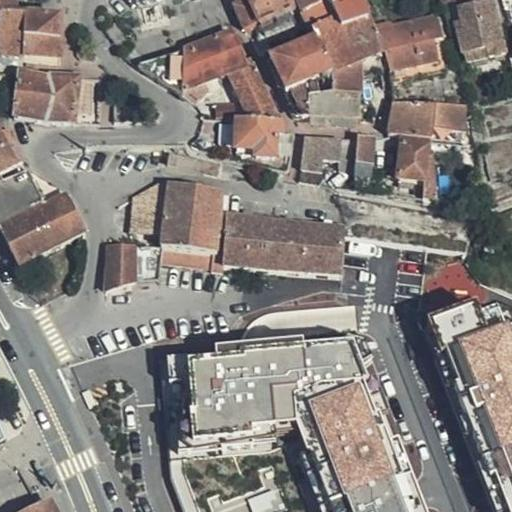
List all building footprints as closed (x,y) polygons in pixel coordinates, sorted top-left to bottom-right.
[(224,0),(235,24),(249,18),(266,11),(261,0),(224,0)] [(259,35),(300,19),(295,9),(290,0),(289,0),(282,4),(266,11),(249,18),(254,26),(259,35)] [(261,0),(266,11),(282,4),(280,0),(261,0)] [(315,0),(290,0),(295,9),(315,0)] [(306,34),(333,22),(320,0),(315,0),(295,9),(300,19),(306,34)] [(320,0),(333,22),(356,12),(350,0),(320,0)] [(478,42),(480,51),(497,47),(489,15),(487,15),(483,0),(452,0),(448,1),(450,10),(445,11),(453,48),(456,47),(478,42)] [(0,9),(0,52),(13,53),(14,32),(16,10),(6,10),(0,9)] [(380,63),(380,67),(430,56),(424,35),(432,33),(427,9),(382,20),(381,15),(363,19),(375,45),(380,63)] [(14,32),(50,34),(51,12),(16,10),(14,32)] [(363,19),(359,10),(356,12),(333,22),(348,57),(357,53),(362,68),(370,64),(380,63),(375,45),(363,19)] [(348,57),(333,22),(306,34),(308,38),(311,49),(325,84),(327,89),(350,91),(349,74),(348,57)] [(261,38),(259,35),(254,26),(243,32),(249,44),(261,38)] [(218,68),(241,59),(238,53),(233,55),(221,27),(180,43),(126,59),(164,84),(185,97),(194,89),(190,80),(204,74),(218,68)] [(14,32),(13,53),(49,55),(50,34),(14,32)] [(308,38),(306,34),(282,44),(299,82),(301,88),(327,89),(325,84),(311,49),(308,38)] [(134,49),(122,37),(113,47),(126,58),(134,49)] [(458,56),(480,51),(478,42),(456,47),(458,56)] [(299,82),(282,44),(260,53),(264,60),(276,88),(281,86),(283,91),(293,111),(300,112),(301,88),(299,82)] [(357,53),(348,57),(349,74),(362,68),(357,53)] [(239,112),(269,109),(243,58),(241,59),(218,68),(225,82),(239,112)] [(65,117),(66,94),(39,70),(38,73),(8,65),(8,66),(4,110),(36,115),(65,117)] [(327,96),(327,89),(301,88),(300,112),(309,112),(327,113),(327,96)] [(350,91),(327,89),(327,96),(327,113),(329,113),(351,114),(351,109),(351,104),(350,91)] [(455,125),(456,100),(446,99),(385,97),(384,115),(410,119),(408,131),(422,134),(424,121),(455,125)] [(275,123),(274,119),(269,109),(239,112),(229,113),(227,143),(248,145),(248,151),(265,153),(267,129),(275,130),(275,126),(275,123)] [(383,128),(390,129),(408,131),(410,119),(384,115),(383,128)] [(422,134),(424,134),(454,138),(455,125),(424,121),(422,134)] [(0,161),(13,154),(3,136),(0,125),(0,161)] [(360,175),(365,134),(363,131),(356,130),(350,129),(350,134),(345,173),(360,175)] [(330,154),(331,133),(295,131),(291,163),(311,165),(314,153),(330,154)] [(415,195),(428,198),(428,190),(425,148),(421,148),(422,137),(395,134),(389,174),(416,178),(415,195)] [(192,156),(161,149),(160,157),(207,168),(209,161),(192,156)] [(0,215),(36,198),(19,163),(0,170),(0,215)] [(206,246),(211,188),(190,183),(158,177),(156,202),(151,243),(196,245),(206,246)] [(56,187),(36,198),(0,215),(0,238),(10,258),(75,224),(74,221),(56,187)] [(333,270),(336,228),(336,222),(216,209),(213,247),(212,259),(292,267),(333,270)] [(119,242),(98,242),(97,284),(125,276),(125,247),(126,241),(119,242)] [(196,245),(151,243),(151,248),(125,247),(125,276),(149,275),(151,257),(199,261),(199,264),(212,265),(212,259),(213,247),(206,246),(196,245)] [(419,511),(355,353),(162,363),(167,482),(179,511),(419,511)] [(45,511),(44,507),(38,494),(1,511),(45,511)]
